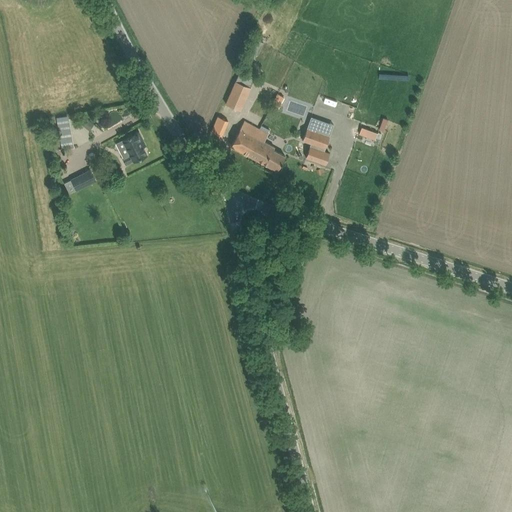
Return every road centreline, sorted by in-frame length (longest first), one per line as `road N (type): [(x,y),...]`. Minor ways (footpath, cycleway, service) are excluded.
road 1 (unclassified): [(311,511),(228,199)]
road 2 (unclassified): [(511,292),(228,199)]
road 3 (unclassified): [(228,199),(196,164),(104,0)]
